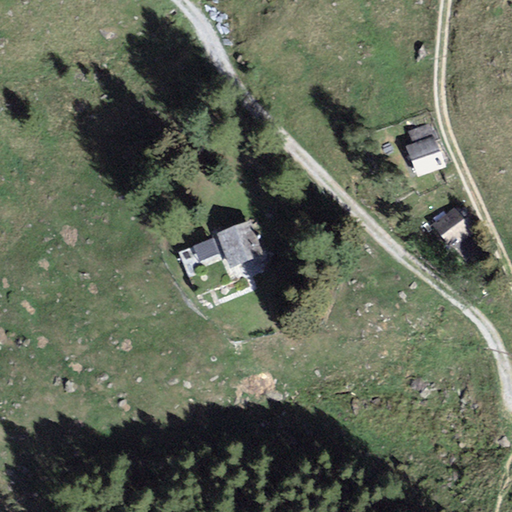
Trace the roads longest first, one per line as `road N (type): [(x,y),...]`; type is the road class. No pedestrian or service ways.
road 1 (track): [(179,0),(246,100),(469,310),(497,351),(511,401)]
road 2 (track): [(511,280),(445,130),(445,0)]
